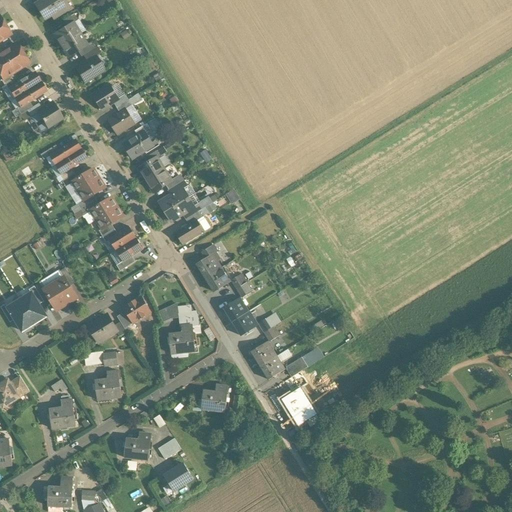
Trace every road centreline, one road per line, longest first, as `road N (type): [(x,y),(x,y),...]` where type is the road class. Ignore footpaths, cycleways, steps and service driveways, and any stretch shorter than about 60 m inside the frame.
road 1 (track): [(511,53),(175,262)]
road 2 (residential): [(175,262),(11,0)]
road 3 (residential): [(0,496),(232,351)]
road 4 (residential): [(175,262),(0,372)]
